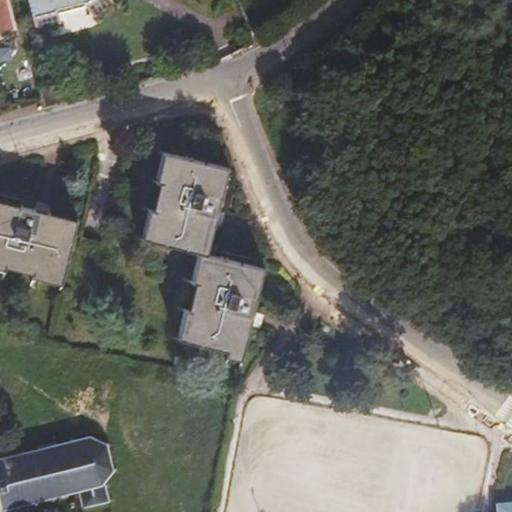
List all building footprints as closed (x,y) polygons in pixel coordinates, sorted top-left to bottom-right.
[(23,0),(31,27),(52,21),(48,6),(74,0),(77,0),(85,10),(99,0),(23,0)] [(24,81),(5,85),(8,98),(26,94),(24,81)] [(225,357),(239,360),(260,274),(205,259),(225,177),(167,162),(160,189),(152,219),(145,245),(188,255),(202,259),(195,289),(188,320),(181,346),(225,357)] [(0,275),(60,290),(76,227),(0,208),(0,275)] [(0,511),(4,511),(16,509),(16,511),(21,510),(20,508),(32,505),(33,508),(38,507),(37,503),(48,501),(49,504),(68,500),(68,497),(81,494),(84,509),(109,503),(104,480),(110,472),(114,472),(115,467),(110,466),(107,449),(110,447),(108,443),(105,446),(91,439),(90,435),(85,436),(85,439),(74,442),(73,438),(69,439),(70,442),(57,446),(56,442),(37,446),(38,450),(26,453),(25,450),(20,451),(21,455),(9,457),(9,453),(4,454),(5,458),(0,459),(0,511)]
